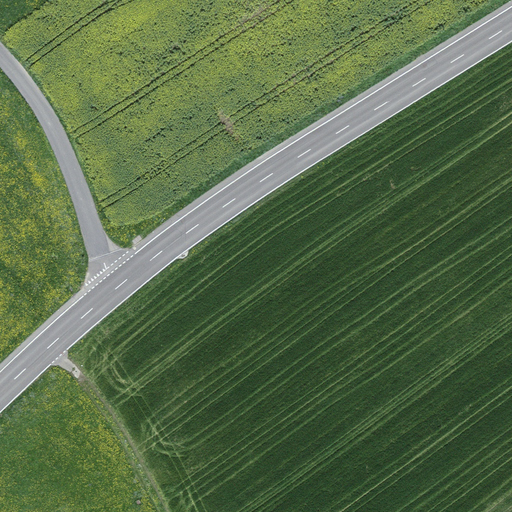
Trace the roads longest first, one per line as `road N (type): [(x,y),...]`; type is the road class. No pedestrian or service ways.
road 1 (tertiary): [(511,23),(295,158),(115,288)]
road 2 (unclassified): [(0,54),(57,135),(115,288)]
road 3 (tertiary): [(115,288),(0,393)]
